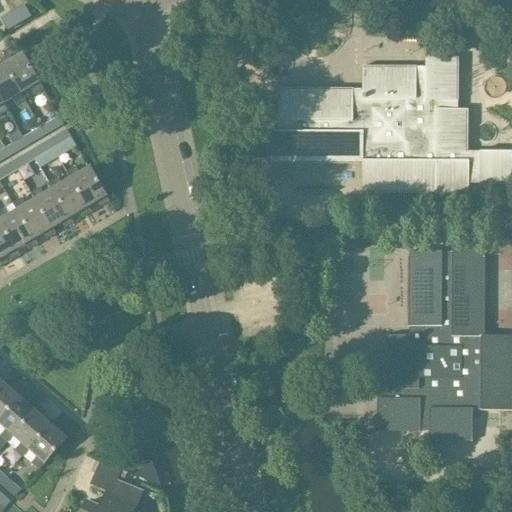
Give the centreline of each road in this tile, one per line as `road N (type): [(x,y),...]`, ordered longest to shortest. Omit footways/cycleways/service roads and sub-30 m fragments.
road 1 (tertiary): [(204,330),(141,17)]
road 2 (residential): [(204,330),(137,340),(101,364),(87,427),(49,511)]
road 3 (tertiary): [(243,511),(204,330)]
